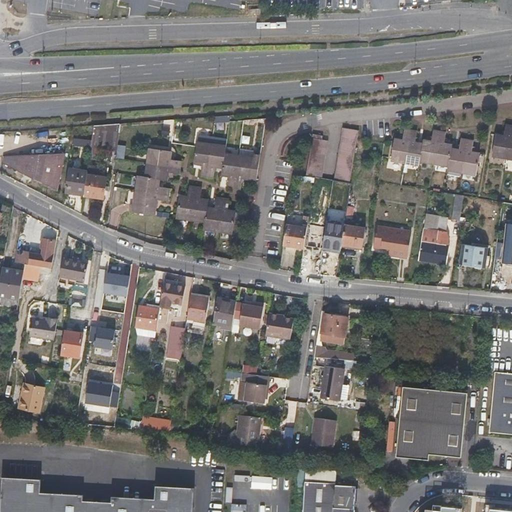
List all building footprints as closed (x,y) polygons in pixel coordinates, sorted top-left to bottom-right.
[(120,124),(93,126),(91,141),(90,148),(93,148),(93,152),(100,153),(100,149),(116,151),(120,124)] [(503,136),(495,135),(492,156),(506,158),(511,159),(511,127),(505,126),(503,136)] [(342,128),(334,179),(349,182),(358,130),(342,128)] [(402,141),(394,139),(391,160),(405,162),(419,165),(419,161),(434,164),(448,166),(448,170),(463,172),(476,174),(479,154),(472,153),(473,142),(468,141),(460,140),(459,150),(451,149),(452,145),(443,144),(445,134),(439,133),(432,132),(431,142),(423,141),(422,144),(414,143),(416,133),(410,132),(404,131),(402,141)] [(313,134),(306,175),(321,178),(327,141),(322,140),(322,136),(313,134)] [(73,140),(71,153),(87,155),(89,142),(73,140)] [(252,158),(238,156),(224,154),(225,147),(211,145),(196,143),(196,146),(193,164),(201,165),(200,175),(206,176),(213,177),(215,167),(222,168),(221,175),(229,176),(227,187),(234,188),(240,189),(242,178),(256,180),(259,155),(254,154),(253,158),(252,158)] [(137,176),(135,191),(133,206),(130,206),(129,213),(154,216),(154,212),(156,200),(166,201),(167,196),(168,188),(158,187),(159,179),(165,180),(167,172),(177,174),(178,167),(179,161),(168,160),(169,152),(150,148),(147,163),(145,177),(137,176)] [(239,149),(238,156),(252,158),(253,151),(239,149)] [(3,158),(2,164),(57,192),(63,153),(3,158)] [(84,195),(83,197),(103,199),(107,168),(88,165),(87,172),(84,195)] [(65,192),(84,195),(87,172),(69,169),(65,192)] [(341,182),(334,181),(332,193),(339,194),(341,182)] [(178,197),(176,215),(176,217),(189,220),(204,222),(203,229),(218,231),(232,233),(232,230),(241,231),(244,213),(227,211),(228,200),(223,200),(216,198),(214,209),(206,208),(207,201),(199,199),(201,189),(194,188),(188,187),(187,198),(178,197)] [(463,196),(455,195),(452,219),(459,221),(463,196)] [(325,241),(341,244),(342,236),(333,234),(336,217),(319,214),(316,232),(326,233),(325,241)] [(446,218),(426,215),(424,229),(444,233),(446,218)] [(286,224),(282,246),(303,249),(307,228),(286,224)] [(342,236),(341,244),(362,247),(365,229),(344,225),(342,236)] [(377,226),(374,247),(390,249),(389,255),(407,258),(411,231),(377,226)] [(424,229),(419,260),(445,264),(448,247),(445,247),(447,238),(444,233),(424,229)] [(21,253),(16,252),(14,262),(24,264),(38,266),(51,269),(56,241),(41,239),(40,247),(43,248),(41,256),(38,255),(30,254),(30,253),(21,251),(21,253)] [(462,244),(460,264),(483,268),(486,248),(462,244)] [(63,259),(60,276),(84,280),(87,264),(63,259)] [(24,264),(23,273),(37,275),(38,266),(24,264)] [(2,269),(0,279),(0,297),(19,301),(21,287),(22,280),(23,273),(2,269)] [(107,272),(103,291),(127,295),(130,275),(107,272)] [(37,275),(23,273),(22,280),(36,282),(37,275)] [(185,287),(164,283),(161,301),(160,307),(170,308),(171,303),(182,305),(185,287)] [(208,299),(190,296),(188,311),(187,319),(187,320),(192,321),(191,328),(204,330),(208,299)] [(217,298),(212,323),(232,326),(233,319),(235,304),(236,300),(217,298)] [(256,308),(252,307),(243,306),(235,304),(233,319),(241,320),(240,327),(260,330),(264,306),(257,305),(256,308)] [(135,327),(156,330),(160,309),(138,306),(135,327)] [(279,315),(270,313),(266,336),(290,341),(293,320),(283,318),(279,317),(279,315)] [(325,314),(322,331),(325,332),(324,340),(344,343),(347,317),(325,314)] [(32,317),(29,334),(53,338),(57,318),(47,316),(46,319),(32,317)] [(187,320),(187,319),(180,318),(178,330),(185,331),(187,320)] [(112,350),(115,330),(98,327),(95,348),(112,350)] [(137,335),(155,337),(156,330),(135,327),(137,335)] [(64,330),(60,354),(78,357),(82,333),(64,330)] [(167,358),(182,359),(183,344),(168,343),(167,358)] [(325,367),(321,398),(352,402),(354,386),(343,384),(345,369),(325,367)] [(489,432),(511,434),(511,372),(494,371),(489,432)] [(259,375),(241,372),(240,380),(246,381),(244,399),(264,402),(266,391),(267,383),(261,383),(262,375),(259,375)] [(267,383),(266,391),(268,392),(270,376),(262,375),(261,383),(267,383)] [(25,383),(20,407),(39,411),(44,387),(25,383)] [(401,386),(395,457),(428,460),(428,455),(460,458),(466,393),(401,386)] [(227,443),(235,444),(257,446),(261,418),(239,415),(237,431),(235,431),(228,434),(227,443)] [(316,417),(315,427),(317,428),(315,443),(334,446),(337,419),(316,417)] [(170,423),(169,434),(176,435),(178,424),(170,423)] [(281,449),(290,450),(293,430),(284,429),(281,449)] [(0,511),(191,511),(193,487),(155,485),(153,504),(118,502),(40,497),(41,478),(2,476),(0,511)] [(305,482),(303,511),(355,511),(356,486),(337,485),(336,484),(305,482)]
